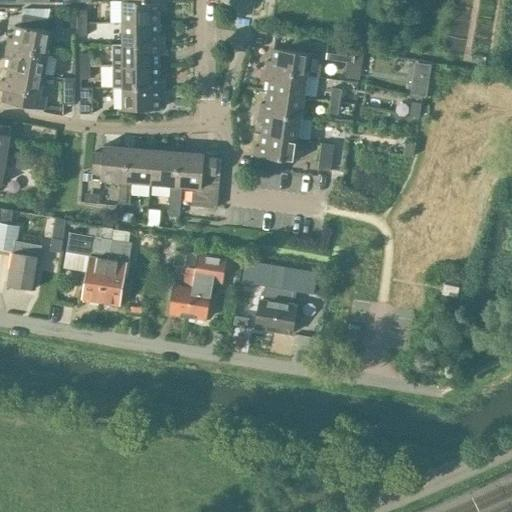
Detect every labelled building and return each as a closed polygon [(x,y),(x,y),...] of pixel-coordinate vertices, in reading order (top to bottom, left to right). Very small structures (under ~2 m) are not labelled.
[(121,0),(122,21),(159,21),(159,10),(164,10),(164,1),(163,0),(147,0),(130,1),(130,0),(121,0)] [(77,10),(77,21),(87,21),(87,10),(77,10)] [(63,13),(62,28),(76,28),(76,13),(63,13)] [(7,46),(48,53),(52,31),(46,30),(48,19),(22,14),(20,26),(15,25),(13,37),(8,36),(7,46)] [(87,21),(77,21),(77,36),(87,36),(87,21)] [(159,34),(159,21),(122,21),(122,43),(164,43),(164,34),(159,34)] [(112,43),(112,65),(159,65),(159,53),(164,53),(164,43),(122,43),(112,43)] [(329,45),(327,58),(353,62),(353,60),(354,49),(355,49),(329,45)] [(48,53),(7,46),(5,55),(10,56),(8,68),(44,74),(48,53)] [(265,69),(307,75),(310,52),(273,47),(272,60),(267,59),(265,69)] [(80,53),(80,65),(90,65),(90,53),(80,53)] [(415,62),(414,72),(429,75),(431,65),(415,62)] [(90,65),(80,65),(80,78),(90,78),(90,65)] [(113,87),(123,87),(123,86),(164,86),(164,77),(159,77),(159,65),(112,65),(113,87)] [(41,95),(44,74),(8,68),(6,80),(1,79),(0,83),(0,89),(4,90),(2,101),(44,109),(46,96),(41,95)] [(269,79),(267,91),(304,96),(307,75),(265,69),(264,78),(269,79)] [(414,72),(411,93),(425,96),(429,75),(414,72)] [(62,77),(63,104),(75,104),(75,77),(62,77)] [(80,87),(80,113),(93,113),(93,86),(80,87)] [(164,96),(164,86),(123,86),(123,87),(123,109),(159,109),(159,96),(164,96)] [(330,100),(340,101),(342,89),(332,87),(330,100)] [(304,96),(267,91),(266,103),(261,102),(259,111),(301,117),(304,96)] [(340,101),(330,100),(329,112),(338,114),(340,101)] [(412,103),(411,115),(419,116),(421,104),(412,103)] [(261,134),(298,139),(301,117),(259,111),(258,121),(263,122),(261,134)] [(0,157),(12,160),(13,155),(7,154),(7,153),(7,151),(10,136),(10,134),(11,125),(6,124),(0,123),(0,157)] [(295,161),(298,139),(261,134),(260,145),(255,145),(253,155),(258,156),(256,167),(283,171),(284,159),(295,161)] [(415,142),(405,141),(404,154),(413,156),(415,142)] [(318,168),(320,169),(330,170),(334,144),(321,143),(318,168)] [(120,180),(119,184),(125,185),(126,181),(129,147),(103,145),(102,151),(94,150),(92,172),(101,173),(100,179),(120,180)] [(126,181),(125,185),(131,186),(131,181),(150,183),(154,149),(129,147),(126,181)] [(170,185),(170,189),(176,189),(176,185),(179,151),(154,149),(150,183),(170,185)] [(176,185),(182,186),(192,187),(191,205),(217,207),(220,173),(221,158),(217,157),(217,156),(204,155),(204,153),(179,151),(176,185)] [(12,160),(11,167),(18,169),(20,156),(13,155),(12,160)] [(20,156),(18,169),(27,170),(28,163),(29,158),(20,156)] [(0,184),(1,184),(5,166),(11,167),(12,160),(0,157),(0,184)] [(119,184),(119,193),(130,194),(131,186),(125,185),(119,184)] [(182,186),(176,185),(176,189),(170,189),(168,205),(180,206),(182,186)] [(130,194),(119,193),(118,202),(130,203),(130,194)] [(180,206),(168,205),(168,214),(179,215),(180,206)] [(124,212),(123,219),(132,220),(133,213),(124,212)] [(0,221),(0,248),(13,250),(7,283),(13,284),(14,287),(20,288),(22,286),(35,288),(41,257),(40,257),(42,244),(18,240),(21,225),(0,221)] [(83,298),(101,301),(109,259),(113,239),(93,236),(70,232),(66,251),(90,256),(83,298)] [(146,234),(144,244),(154,246),(156,236),(146,234)] [(51,237),(49,251),(60,253),(62,239),(51,237)] [(109,259),(101,301),(119,304),(123,277),(126,277),(129,262),(132,242),(113,239),(109,259)] [(187,316),(197,253),(186,251),(175,249),(172,265),(183,266),(183,268),(185,268),(182,285),(174,284),(169,313),(187,316)] [(223,284),(226,263),(227,255),(198,250),(197,253),(187,316),(206,319),(211,290),(210,290),(212,282),(223,284)] [(274,330),(284,265),(267,262),(266,263),(245,259),(241,281),(264,285),(262,298),(260,298),(255,327),(274,330)] [(284,265),(274,330),(292,333),(296,304),(294,304),(296,290),(312,293),(316,271),(284,266),(284,265)] [(444,284),(442,294),(457,297),(459,287),(444,284)] [(235,315),(233,324),(246,327),(248,318),(235,315)]
